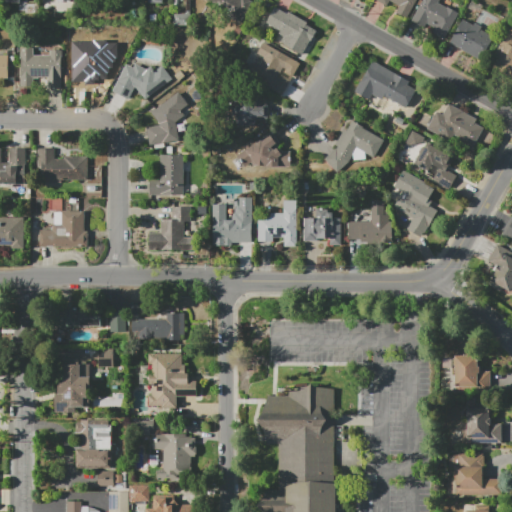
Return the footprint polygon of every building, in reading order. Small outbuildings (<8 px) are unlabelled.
[(5,0),(34,0),(34,14),(25,14),(25,11),(18,11),(18,3),(5,3),(5,0)] [(206,0),(247,0),(253,3),(240,25),(224,16),(227,12),(206,0)] [(375,0),(417,0),(407,18),(396,12),(399,6),(390,1),(387,6),(375,0)] [(423,0),(442,0),(440,4),(458,14),(444,39),(411,21),(423,0)] [(275,7),(287,14),(288,12),(308,23),(307,26),(317,32),(311,42),(310,41),(301,55),(280,42),(283,36),(276,32),(277,30),(265,23),(275,7)] [(449,43),(463,19),(469,23),(471,20),(484,27),(482,30),(494,37),(480,61),(449,43)] [(511,74),(489,61),(511,21),(511,74)] [(300,63),(281,96),(240,72),(259,39),(300,63)] [(73,79),(73,43),(112,43),(112,68),(87,67),(87,80),(73,79)] [(20,48),(34,48),(34,55),(50,55),(50,50),(63,50),(63,59),(61,59),(61,89),(50,88),(51,78),(34,78),(34,88),(20,88),(20,81),(16,81),(16,65),(20,65),(20,48)] [(0,55),(9,55),(9,80),(0,79),(0,55)] [(354,93),(373,60),(410,82),(408,85),(416,90),(405,108),(384,96),(381,100),(372,94),(368,101),(354,93)] [(147,69),(151,66),(155,70),(162,65),(173,79),(145,100),(136,88),(130,100),(112,92),(126,64),(133,67),(135,64),(147,69)] [(159,124),(150,113),(179,90),(190,104),(187,106),(190,109),(184,113),(186,115),(177,122),(180,141),(149,146),(146,128),(159,126),(159,124)] [(267,103),(260,103),(260,98),(232,97),(232,125),(254,126),(254,119),(267,119),(267,103)] [(472,147),(482,127),(474,123),(476,118),(447,103),(442,114),(435,110),(426,128),(450,141),(452,137),(472,147)] [(337,149),(338,146),(336,145),(345,129),(347,130),(353,120),(364,126),(363,128),(385,141),(374,159),(365,154),(366,159),(354,161),(353,153),(348,161),(350,163),(338,174),(325,159),(337,149)] [(405,143),(413,130),(431,140),(430,143),(454,157),(447,170),(457,175),(449,189),(433,179),(439,169),(432,165),(428,171),(413,162),(419,151),(405,143)] [(291,167),(267,167),(267,159),(252,168),(249,164),(244,167),(236,156),(245,150),(243,146),(253,140),(255,143),(272,132),(280,144),(278,145),(283,151),(292,152),(291,167)] [(0,148),(2,148),(2,163),(10,163),(10,148),(27,148),(27,184),(14,184),(14,187),(0,187),(0,148)] [(37,148),(54,148),(54,159),(63,159),(63,156),(88,156),(88,180),(61,180),(61,183),(37,183),(37,148)] [(183,196),(150,196),(150,180),(160,180),(160,155),(183,155),(183,196)] [(393,207),(402,192),(392,187),(403,169),(426,183),(417,198),(439,211),(430,228),(393,207)] [(252,242),(232,242),(232,246),(212,246),(212,204),(227,204),(227,220),(232,220),(232,216),(235,213),(235,209),(237,207),(237,206),(239,206),(239,197),(252,197),(252,242)] [(349,221),(371,221),(371,200),(384,200),(384,208),(390,208),(390,221),(392,221),(392,242),(360,242),(360,239),(349,239),(349,221)] [(298,201),(298,247),(284,247),(284,241),(282,241),(282,238),(273,238),(273,242),(258,241),(258,213),(284,213),(284,201),(298,201)] [(149,250),(149,232),(160,232),(160,219),(172,219),(172,206),(190,206),(190,222),(184,222),(184,237),(196,237),(196,250),(149,250)] [(304,218),(315,218),(315,208),(330,208),(330,212),(334,212),(334,219),(341,219),(341,245),(329,245),(329,239),(318,239),(318,241),(304,241),(304,218)] [(88,248),(40,248),(40,230),(51,230),(51,225),(54,225),(54,211),(85,211),(85,231),(88,231),(88,248)] [(511,239),(502,234),(511,216),(511,239)] [(0,217),(24,217),(25,248),(13,248),(13,245),(0,245),(0,217)] [(498,244),(511,251),(511,295),(489,284),(496,271),(493,269),(495,265),(489,262),(498,244)] [(129,303),(139,303),(139,318),(166,318),(166,313),(185,313),(185,335),(181,335),(181,340),(138,340),(138,335),(135,335),(135,333),(129,333),(129,303)] [(60,309),(101,308),(101,327),(68,327),(68,333),(60,333),(60,309)] [(109,332),(125,331),(124,312),(109,312),(109,332)] [(149,353),(183,353),(183,364),(186,364),(186,373),(189,373),(189,380),(197,380),(197,397),(177,397),(177,407),(150,407),(150,395),(150,387),(152,387),(152,384),(149,384),(149,353)] [(454,392),(455,356),(478,356),(478,366),(480,366),(480,371),(491,371),(491,393),(454,392)] [(55,411),(55,388),(58,388),(58,378),(63,378),(63,364),(90,364),(90,388),(87,388),(87,397),(90,397),(90,408),(79,408),(79,411),(55,411)] [(335,390),(335,419),(335,511),(262,511),(257,506),(257,505),(262,501),(265,488),(279,488),(279,445),(267,445),(263,426),(258,422),(258,419),(263,413),(267,396),(289,396),(289,390),(308,386),(311,384),(312,384),(315,386),(335,390)] [(467,443),(468,417),(467,416),(466,416),(466,415),(466,413),(466,412),(467,411),(468,411),(468,408),(490,408),(490,418),(491,418),(491,423),(503,423),(502,444),(467,443)] [(76,467),(76,449),(81,449),(81,433),(76,433),(76,422),(80,422),(80,420),(113,420),(113,467),(76,467)] [(162,449),(162,469),(155,469),(155,479),(191,479),(190,455),(195,455),(195,434),(153,435),(153,449),(162,449)] [(503,496),(455,497),(455,480),(453,480),(453,455),(458,455),(458,454),(483,454),(483,456),(484,456),(484,479),(503,479),(503,496)] [(98,486),(98,471),(114,471),(114,486),(98,486)] [(129,486),(150,486),(150,502),(129,502),(129,486)] [(109,511),(108,491),(129,491),(129,511),(109,511)] [(146,511),(146,508),(153,508),(153,496),(175,496),(175,498),(179,498),(179,504),(198,504),(198,511),(146,511)] [(65,511),(65,502),(83,502),(83,507),(88,507),(91,507),(94,508),(97,509),(101,511),(65,511)]
